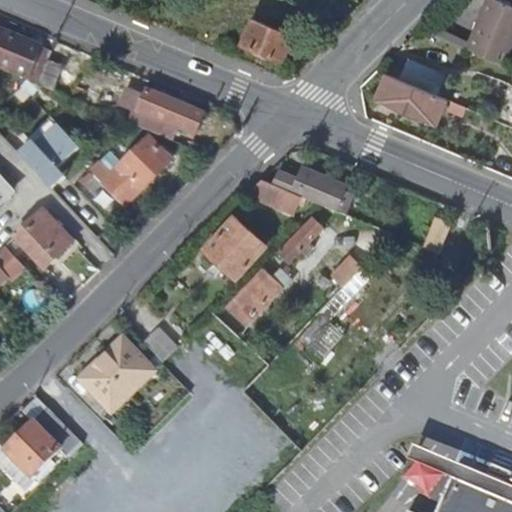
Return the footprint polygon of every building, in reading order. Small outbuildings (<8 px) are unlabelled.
[(115,12),(121,0),(108,0),(105,8),(115,12)] [(488,0),(469,49),(508,65),(511,55),(511,4),(501,0),(488,0)] [(290,44),(312,54),(319,47),(294,35),(299,22),(274,10),(268,23),(254,18),(242,45),(281,62),(290,44)] [(0,64),(29,77),(26,81),(34,84),(38,86),(49,58),(42,54),(44,47),(0,28),(0,64)] [(52,51),(44,47),(42,54),(49,58),(52,51)] [(63,65),(49,58),(38,86),(53,92),(63,65)] [(402,80),(437,95),(445,74),(410,59),(402,80)] [(447,99),(437,95),(402,80),(387,74),(377,100),(437,124),(447,99)] [(142,113),(136,127),(155,135),(162,138),(164,133),(155,128),(159,119),(195,135),(203,115),(147,91),(145,95),(127,86),(120,103),(138,110),(142,113)] [(76,148),(54,125),(32,145),(28,142),(16,154),(43,182),(45,185),(56,175),(52,171),(76,148)] [(0,133),(0,161),(4,165),(17,148),(0,133)] [(97,162),(89,170),(101,182),(127,208),(171,160),(148,139),(111,176),(97,162)] [(279,172),(273,185),(300,196),(314,202),(336,211),(340,202),(338,200),(345,184),(305,167),(299,180),(279,172)] [(63,179),(54,170),(52,171),(56,175),(45,185),(50,190),(63,179)] [(0,202),(11,192),(0,180),(0,202)] [(293,213),(300,196),(273,185),(262,180),(248,195),(293,213)] [(354,192),(344,188),(338,200),(340,202),(336,211),(343,214),(354,192)] [(7,228),(0,234),(0,241),(4,246),(17,260),(26,251),(44,269),(72,242),(41,211),(14,236),(7,228)] [(233,215),(201,247),(232,275),(263,244),(233,215)] [(309,216),(274,251),(286,262),(321,227),(309,216)] [(434,219),(422,247),(438,254),(450,226),(434,219)] [(387,253),(378,245),(360,265),(349,276),(342,283),(350,291),(387,253)] [(23,270),(2,247),(0,248),(0,279),(3,277),(10,283),(23,270)] [(338,264),(349,276),(360,265),(349,254),(338,264)] [(259,267),(221,305),(236,318),(255,299),(262,305),(279,286),(259,267)] [(164,331),(146,348),(159,361),(177,343),(164,331)] [(88,389),(111,411),(151,370),(122,342),(101,363),(107,369),(88,389)] [(81,382),(88,389),(107,369),(101,363),(81,382)] [(154,373),(151,370),(111,411),(114,414),(154,373)] [(33,424),(6,451),(32,478),(59,450),(33,424)] [(76,482),(98,505),(118,485),(96,462),(76,482)] [(511,511),(511,508),(452,484),(440,511),(511,511)]
